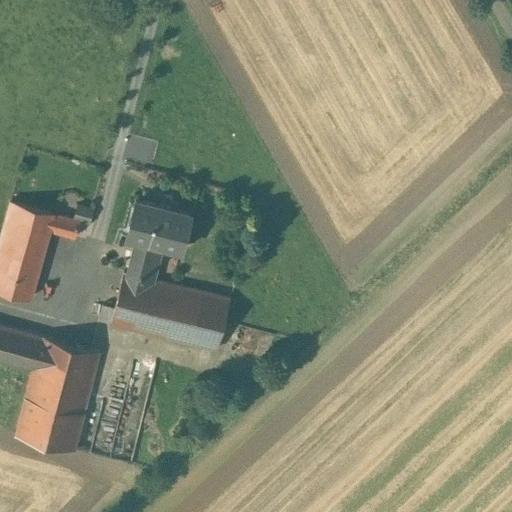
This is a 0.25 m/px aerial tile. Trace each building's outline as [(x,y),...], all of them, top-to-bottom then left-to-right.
[(126,235),(136,237),(160,244),(182,249),(191,211),(136,196),(126,235)] [(0,287),(30,296),(49,228),(53,211),(10,199),(0,236),(0,287)] [(79,218),(53,211),(49,228),(75,235),(79,218)] [(153,277),(160,244),(136,237),(127,270),(153,277)] [(230,296),(153,277),(127,270),(123,269),(110,320),(216,347),(230,296)] [(0,357),(31,366),(23,395),(83,412),(98,350),(0,322),(0,357)] [(73,448),(83,412),(23,395),(14,431),(73,448)]
